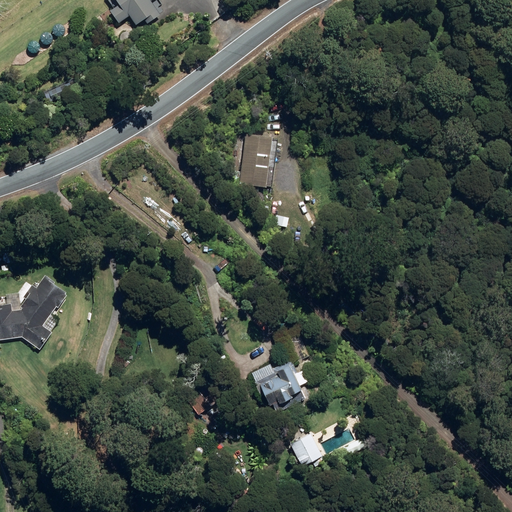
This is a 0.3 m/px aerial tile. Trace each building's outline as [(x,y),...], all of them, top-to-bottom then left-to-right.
[(128,16),(135,25),(143,20),(146,24),(158,15),(149,1),(150,0),(113,0),(117,6),(109,12),(116,23),(128,16)] [(105,51),(112,57),(119,50),(112,43),(105,51)] [(47,92),(50,100),(79,88),(76,80),(47,92)] [(239,184),(271,188),(276,139),(244,135),(239,184)] [(41,326),(55,307),(56,308),(65,295),(64,295),(65,293),(52,285),(54,283),(44,276),(35,288),(31,286),(23,298),(24,298),(20,304),(19,299),(9,300),(10,304),(0,305),(0,339),(20,337),(38,349),(50,332),(41,326)] [(218,358),(223,367),(229,365),(224,355),(218,358)] [(271,405),(276,414),(305,399),(289,368),(293,366),(290,361),(271,370),(273,373),(253,383),(259,395),(262,394),(268,407),(271,405)] [(198,414),(220,398),(208,381),(186,397),(198,414)] [(343,419),(337,410),(318,422),(323,431),(343,419)] [(215,415),(209,420),(224,435),(229,430),(215,415)] [(288,445),(300,467),(321,457),(309,434),(288,445)] [(287,458),(276,464),(287,485),(298,479),(287,458)] [(223,473),(228,478),(233,472),(228,468),(223,473)] [(228,503),(235,511),(238,511),(254,500),(245,490),(228,503)] [(22,498),(39,511),(44,505),(28,491),(22,498)]
